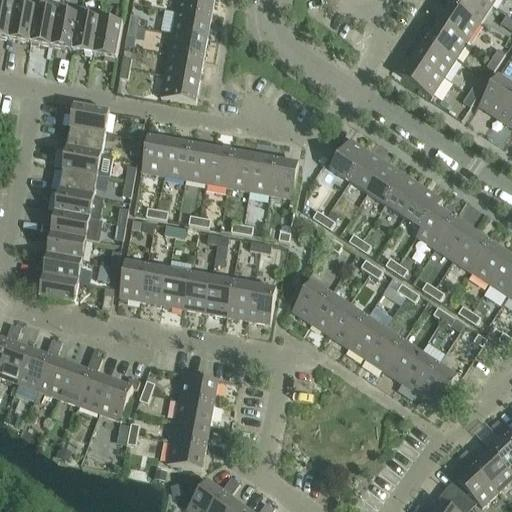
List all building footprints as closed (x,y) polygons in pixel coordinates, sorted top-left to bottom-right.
[(216,2),(205,0),(179,0),(177,17),(212,23),(216,2)] [(476,0),(456,0),(450,9),(480,28),(492,10),(476,0)] [(476,0),(492,10),(498,0),(476,0)] [(16,9),(0,6),(0,41),(10,43),(16,9)] [(60,8),(59,17),(52,51),(74,55),(82,12),(60,8)] [(38,13),(16,9),(10,43),(31,47),(38,13)] [(450,9),(438,27),(468,47),(480,28),(450,9)] [(103,16),(82,12),(74,55),(95,59),(101,25),(103,16)] [(59,17),(38,13),(31,47),(52,51),(59,17)] [(212,23),(177,17),(173,38),(208,44),(212,23)] [(140,21),(131,19),(129,30),(138,32),(140,21)] [(124,29),(101,25),(95,59),(117,63),(124,29)] [(438,27),(426,45),(456,65),(468,47),(438,27)] [(138,32),(129,30),(128,40),(136,42),(138,32)] [(138,32),(136,41),(144,43),(146,33),(138,32)] [(208,44),(173,38),(169,59),(204,66),(208,44)] [(426,45),(415,63),(445,83),(456,65),(426,45)] [(499,54),(493,62),(493,63),(500,67),(506,58),(499,54)] [(204,66),(169,59),(165,80),(200,87),(204,66)] [(124,62),(122,73),(130,74),(132,63),(124,62)] [(402,82),(432,102),(445,83),(415,63),(402,82)] [(500,67),(493,63),(487,71),(494,76),(500,67)] [(130,74),(122,73),(120,83),(129,84),(130,74)] [(200,87),(165,80),(161,102),(196,109),(200,87)] [(511,89),(499,81),(479,111),(497,123),(511,100),(511,89)] [(475,90),(469,99),(476,104),(482,95),(475,90)] [(476,104),(469,99),(463,108),(471,112),(476,104)] [(511,100),(497,123),(511,132),(511,100)] [(76,110),(72,132),(106,138),(110,116),(76,110)] [(136,128),(133,143),(142,145),(145,130),(136,128)] [(106,138),(72,132),(68,154),(102,160),(106,138)] [(142,177),(165,181),(171,146),(149,142),(142,177)] [(142,145),(133,143),(130,159),(139,160),(142,145)] [(331,174),(350,186),(369,156),(351,144),(331,174)] [(192,150),(171,146),(165,181),(186,185),(192,150)] [(213,154),(192,150),(186,185),(207,189),(213,154)] [(102,160),(68,154),(64,175),(98,181),(110,183),(114,162),(102,160)] [(235,157),(213,154),(207,189),(228,193),(235,157)] [(388,168),(370,156),(369,156),(350,186),(368,198),(388,168)] [(256,161),(235,157),(228,193),(249,196),(256,161)] [(277,165),(256,161),(249,196),(271,200),(277,165)] [(325,169),(328,164),(323,161),(319,166),(325,169)] [(300,169),(277,165),(271,200),(293,204),(300,169)] [(406,180),(388,168),(368,198),(386,210),(406,180)] [(128,171),(126,186),(134,188),(137,172),(128,171)] [(98,181),(64,175),(60,196),(95,202),(98,181)] [(424,192),(406,180),(386,210),(404,222),(424,192)] [(134,188),(126,186),(123,201),(131,203),(134,188)] [(443,204),(424,192),(404,222),(422,233),(437,212),(438,212),(443,204)] [(95,202),(60,196),(56,218),(91,224),(101,226),(105,204),(95,202)] [(455,224),(438,212),(437,212),(422,233),(422,234),(417,242),(436,254),(455,224)] [(121,213),(118,229),(126,231),(129,215),(121,213)] [(148,213),(147,222),(157,224),(158,215),(148,213)] [(169,217),(158,215),(157,224),(167,226),(169,217)] [(318,216),(313,223),(322,229),(327,221),(318,216)] [(91,224),(56,218),(52,239),(87,245),(91,224)] [(191,221),(189,229),(199,231),(201,223),(191,221)] [(336,227),(327,221),(322,229),(331,235),(336,227)] [(212,225),(201,223),(199,231),(210,233),(212,225)] [(474,236),(455,224),(436,254),(454,266),(474,236)] [(132,234),(143,236),(144,227),(134,226),(132,234)] [(232,237),(242,239),(243,230),(233,228),(232,237)] [(126,231),(118,229),(115,244),(124,245),(126,231)] [(254,232),(243,230),(242,239),(253,241),(254,232)] [(165,240),(176,242),(177,233),(167,232),(165,240)] [(188,235),(177,233),(176,242),(186,244),(188,235)] [(492,248),(474,236),(454,266),(472,278),(492,248)] [(281,237),(279,245),(290,247),(291,239),(281,237)] [(87,245),(52,239),(49,260),(83,267),(87,245)] [(208,248),(218,250),(220,241),(209,239),(208,248)] [(354,240),(349,247),(358,253),(363,245),(354,240)] [(230,243),(220,241),(218,250),(229,252),(230,243)] [(344,250),(335,245),(330,252),(339,258),(344,250)] [(372,251),(363,245),(358,253),(367,259),(372,251)] [(262,249),(252,247),(250,256),(261,257),(262,249)] [(510,260),(492,248),(472,278),(490,289),(510,260)] [(273,251),(262,249),(261,257),(271,259),(273,251)] [(113,256),(110,272),(119,273),(122,258),(113,256)] [(83,267),(49,260),(45,282),(79,288),(83,267)] [(511,295),(511,261),(510,260),(490,289),(508,301),(511,295)] [(391,264),(386,271),(395,277),(400,269),(391,264)] [(375,271),(366,265),(361,273),(370,278),(375,271)] [(120,302),(142,306),(149,271),(126,267),(120,302)] [(409,275),(400,269),(395,277),(404,283),(409,275)] [(170,275),(149,271),(142,306),(163,310),(170,275)] [(384,277),(375,271),(370,278),(379,284),(384,277)] [(119,273),(110,272),(108,286),(116,288),(119,273)] [(191,279),(170,275),(163,310),(185,314),(191,279)] [(212,283),(191,279),(185,314),(206,318),(212,283)] [(79,288),(45,282),(41,303),(75,310),(79,288)] [(233,286),(212,283),(206,318),(227,322),(233,286)] [(255,290),(233,286),(227,322),(249,326),(255,290)] [(312,286),(306,296),(305,298),(293,316),(312,329),(331,299),(312,286)] [(427,287),(422,295),(431,301),(436,293),(427,287)] [(411,295),(402,289),(398,296),(406,302),(411,295)] [(277,294),(255,290),(249,326),(271,330),(277,294)] [(445,299),(436,293),(431,301),(440,306),(445,299)] [(420,301),(411,295),(406,302),(415,308),(420,301)] [(331,299),(312,329),(330,341),(349,311),(331,299)] [(105,300),(102,315),(111,316),(114,301),(105,300)] [(349,311),(330,341),(348,352),(367,322),(349,311)] [(463,311),(459,319),(468,324),(472,317),(463,311)] [(447,318),(439,313),(434,320),(443,326),(447,318)] [(481,323),(472,317),(468,324),(476,330),(481,323)] [(456,324),(447,318),(443,326),(451,332),(456,324)] [(367,322),(348,352),(366,364),(386,334),(367,322)] [(12,330),(9,338),(19,341),(22,333),(12,330)] [(386,334),(366,364),(383,376),(403,346),(386,334)] [(19,341),(9,338),(6,345),(11,347),(0,377),(0,381),(19,388),(31,355),(16,349),(19,341)] [(511,342),(504,338),(499,345),(508,351),(511,344),(511,342)] [(488,345),(479,339),(474,346),(483,352),(488,345)] [(0,377),(11,347),(6,345),(0,343),(0,377)] [(53,345),(50,353),(60,357),(63,349),(53,345)] [(403,346),(383,376),(402,388),(422,358),(403,346)] [(60,357),(50,353),(47,361),(52,362),(39,396),(59,404),(72,370),(57,364),(60,357)] [(47,361),(31,355),(19,388),(39,396),(52,362),(47,361)] [(422,358),(402,388),(420,400),(440,370),(422,358)] [(93,360),(90,368),(100,372),(103,364),(93,360)] [(97,379),(100,372),(90,368),(87,376),(92,378),(80,411),(100,419),(112,385),(97,379)] [(92,378),(87,376),(72,370),(59,404),(80,411),(92,378)] [(440,370),(420,400),(439,412),(459,382),(440,370)] [(184,382),(180,404),(215,411),(219,388),(184,382)] [(128,391),(112,385),(100,419),(121,427),(134,393),(138,395),(141,387),(131,383),(128,391)] [(147,386),(144,396),(152,399),(156,389),(147,386)] [(152,399),(144,396),(140,406),(148,409),(152,399)] [(215,411),(180,404),(176,426),(211,432),(215,411)] [(499,425),(495,429),(491,433),(497,439),(505,432),(499,425)] [(211,432),(176,426),(172,447),(207,453),(211,432)] [(138,441),(140,430),(132,428),(130,439),(138,441)] [(511,436),(510,438),(505,432),(497,439),(502,445),(506,441),(511,447),(511,436)] [(138,441),(130,439),(128,449),(136,451),(138,441)] [(511,447),(506,441),(502,445),(491,456),(511,479),(511,447)] [(207,453),(172,447),(168,469),(203,475),(207,453)] [(467,455),(464,458),(459,462),(465,468),(473,461),(467,455)] [(511,485),(511,479),(491,456),(479,467),(473,461),(465,468),(471,474),(475,471),(499,497),(511,485)] [(481,511),(482,511),(499,497),(475,471),(471,474),(458,486),(481,511)] [(232,483),(227,489),(236,496),(241,489),(232,483)] [(188,511),(216,511),(226,499),(222,496),(208,486),(188,511)] [(226,499),(216,511),(243,511),(244,511),(231,502),(236,496),(227,489),(222,496),(226,499)]
